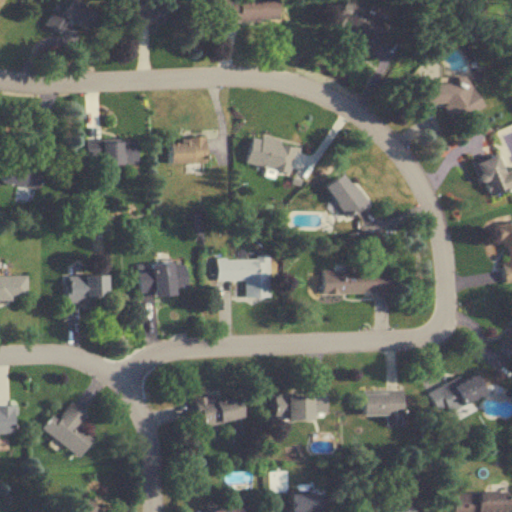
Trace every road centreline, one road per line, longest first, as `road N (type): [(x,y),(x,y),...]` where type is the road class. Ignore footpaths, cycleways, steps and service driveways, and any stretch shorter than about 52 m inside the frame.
road 1 (residential): [(119,383),(169,350),(202,344),(420,340),(440,327),(448,308),(439,225),(420,177),(388,135),(300,87),(245,76),(0,76)]
road 2 (residential): [(152,511),(145,423),(119,383),(79,361),(0,356)]
